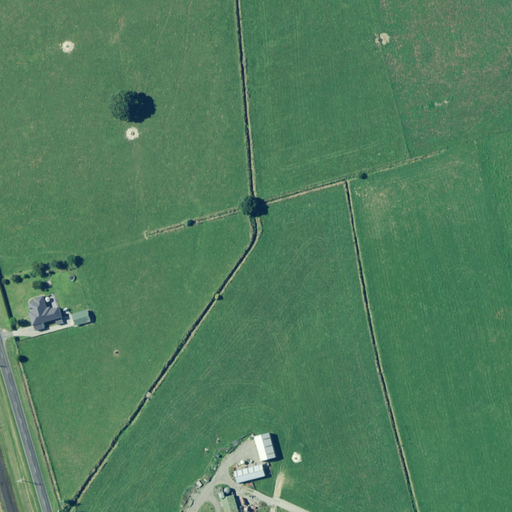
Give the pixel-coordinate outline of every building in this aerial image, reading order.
[(44,324),(55,321),(57,325),(65,323),(63,318),(60,307),(49,311),(45,296),(36,299),(37,301),(30,303),(33,312),(31,313),(36,332),(46,329),(44,324)] [(92,322),(89,311),(74,315),(77,326),(92,322)] [(277,458),(271,434),(256,437),(263,462),(277,458)] [(267,476),(264,465),(236,472),(239,484),(267,476)] [(220,493),(222,501),(225,511),(240,511),(236,497),(229,499),(226,491),(220,493)]
